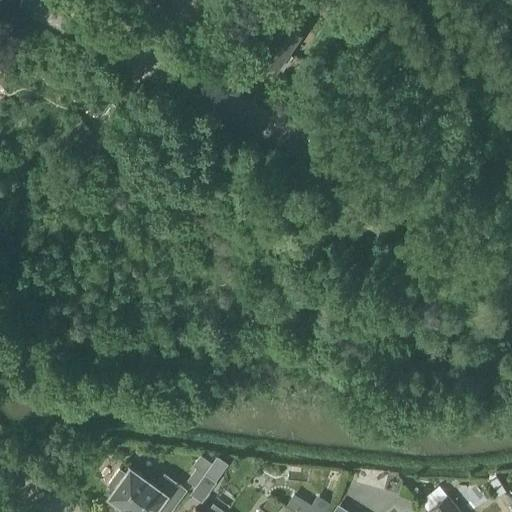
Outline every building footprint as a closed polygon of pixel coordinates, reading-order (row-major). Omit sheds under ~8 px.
[(281,71),(292,55),(287,52),(300,32),(279,18),(289,3),(284,0),(276,0),(265,18),(274,24),(255,53),(276,67),(281,71)] [(76,166),(101,147),(80,119),(54,138),(56,140),(50,145),(59,158),(66,152),(76,166)] [(155,486),(128,466),(123,473),(119,470),(108,485),(112,489),(107,495),(130,511),(151,511),(157,504),(168,511),(185,489),(164,474),(155,486)] [(200,501),(215,482),(204,473),(189,493),(200,501)] [(497,495),(504,492),(496,478),(489,482),(497,495)] [(511,480),(502,487),(511,503),(511,480)] [(426,511),(460,511),(446,494),(426,511)]
